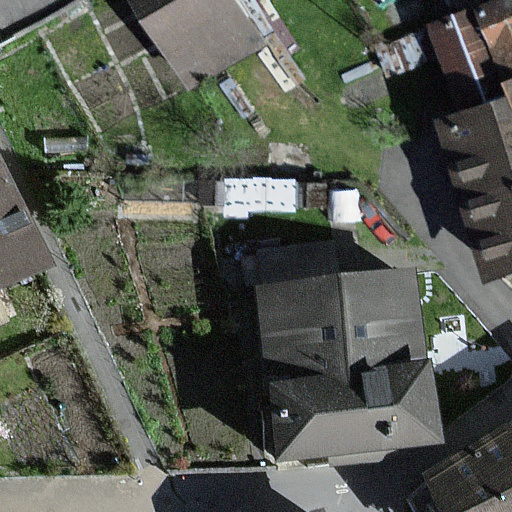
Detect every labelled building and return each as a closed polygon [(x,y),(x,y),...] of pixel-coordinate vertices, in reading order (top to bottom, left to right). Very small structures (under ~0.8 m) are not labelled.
[(266,47),(238,0),(136,0),(191,92),(266,47)] [(511,0),(497,0),(392,37),(405,74),(448,59),(467,113),(441,122),(452,155),(497,282),(511,276),(511,0)] [(0,294),(36,277),(0,201),(0,294)] [(424,443),(404,276),(251,295),(272,461),(332,454),(424,443)] [(511,511),(511,424),(405,483),(421,511),(511,511)]
